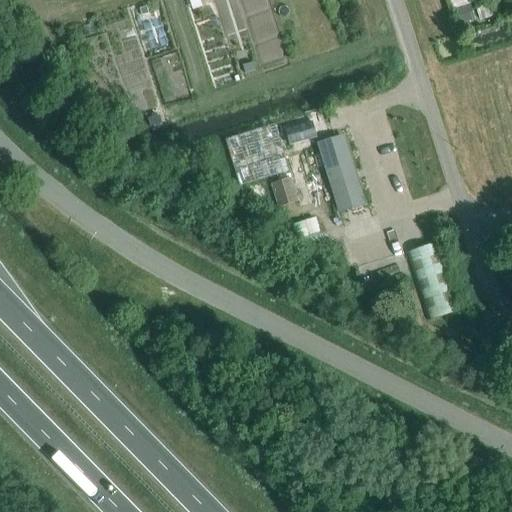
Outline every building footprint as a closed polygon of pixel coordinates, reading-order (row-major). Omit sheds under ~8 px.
[(280,147),(312,137),(305,116),(225,141),(239,189),(289,173),(280,147)] [(344,139),(321,145),(338,201),(361,194),(344,139)] [(298,202),(291,178),(270,184),(278,208),(298,202)] [(318,233),(297,239),(301,253),(322,247),(318,233)] [(457,310),(436,244),(406,253),(426,320),(457,310)] [(357,266),(346,270),(354,293),(365,290),(357,266)]
